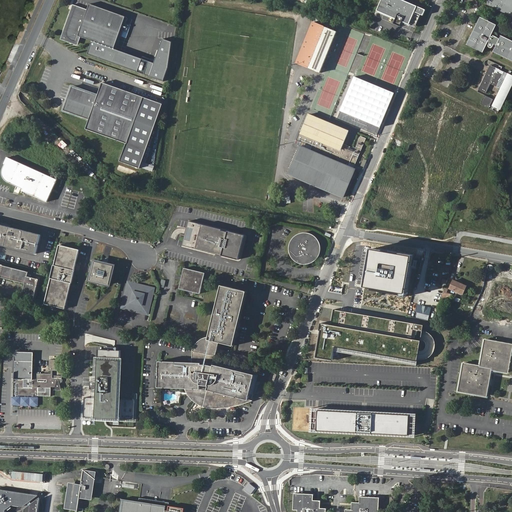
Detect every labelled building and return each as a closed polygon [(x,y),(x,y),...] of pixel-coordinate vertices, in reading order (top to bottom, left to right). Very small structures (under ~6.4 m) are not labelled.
[(425,10),(402,0),(381,0),(377,10),(395,18),(393,23),(400,26),(402,21),(415,27),(420,14),(422,15),(425,10)] [(511,0),(488,0),(486,5),(511,17),(511,0)] [(68,37),(70,39),(76,41),(78,35),(92,40),(114,48),(123,21),(125,22),(127,17),(125,17),(125,15),(90,3),(88,8),(76,4),(67,30),(66,32),(66,34),(67,35),(68,37)] [(489,43),(488,45),(488,46),(488,47),(489,48),(490,48),(491,49),(492,48),(493,48),(493,47),(494,45),(496,46),(493,52),(511,61),(511,41),(501,36),(500,39),(497,38),(498,36),(494,34),(493,36),(492,35),(496,25),(480,18),(467,45),(483,53),(488,42),(489,43)] [(313,21),(296,62),(321,72),(338,31),(313,21)] [(114,48),(92,40),(87,53),(163,80),(168,67),(172,41),(163,38),(154,62),(114,48)] [(492,106),(498,109),(503,99),(505,99),(508,93),(507,92),(511,81),(511,71),(510,71),(508,74),(490,65),(478,90),(486,93),(490,84),(501,89),(492,106)] [(395,92),(355,76),(338,118),(377,135),(395,92)] [(128,92),(102,83),(97,96),(71,87),(63,111),(89,120),(86,129),(127,144),(143,97),(128,92)] [(485,95),(481,104),(489,108),(493,100),(485,95)] [(163,104),(143,97),(127,144),(121,162),(140,168),(163,104)] [(301,145),(289,174),(343,197),(355,170),(348,167),(350,162),(355,164),(366,138),(360,136),(355,148),(344,143),(349,131),(307,113),(295,143),(301,145)] [(6,166),(4,171),(3,175),(4,178),(5,181),(7,183),(9,183),(24,190),(23,192),(48,204),(58,182),(9,159),(6,165),(6,166)] [(152,171),(154,165),(143,162),(141,167),(152,171)] [(222,229),(189,221),(182,246),(238,260),(244,235),(228,231),(228,232),(222,230),(222,229)] [(0,223),(0,245),(38,255),(42,234),(0,223)] [(305,233),(304,233),(303,233),(300,234),(299,234),(296,236),(294,237),(292,240),(291,241),(290,244),(289,248),(289,250),(289,252),(290,254),(291,257),(293,260),(295,261),(296,262),(299,263),(301,264),(303,264),(305,264),(308,264),(310,263),(312,262),(315,261),(316,259),(318,257),(319,254),(320,252),(320,250),(320,248),(320,246),(319,244),(318,242),(317,239),(314,237),(312,235),(309,234),(305,233)] [(80,250),(60,245),(44,304),(66,309),(80,250)] [(414,255),(372,249),(366,286),(386,290),(407,294),(414,255)] [(116,264),(94,259),(89,282),(111,287),(116,264)] [(0,277),(25,284),(22,295),(34,299),(40,276),(0,264),(0,277)] [(205,273),(185,268),(179,288),(200,293),(205,273)] [(452,281),(449,289),(461,294),(464,286),(452,281)] [(154,288),(126,282),(120,309),(147,316),(154,288)] [(248,401),(255,375),(214,365),(219,342),(234,346),(247,291),(221,285),(209,337),(206,337),(201,340),(198,342),(197,344),(195,347),(194,351),(193,351),(193,362),(160,362),(160,388),(190,388),(197,392),(196,394),(195,395),(196,397),(196,399),(209,407),(213,408),(218,407),(228,407),(238,405),(243,403),(248,401)] [(347,312),(333,309),(331,325),(321,323),(316,357),(332,360),(335,347),(418,361),(418,359),(426,359),(432,355),(435,348),(435,342),(433,336),(428,332),(423,330),(424,325),(347,312)] [(428,311),(417,309),(415,318),(425,321),(428,311)] [(509,373),(511,352),(511,344),(486,340),(481,366),(464,364),(460,392),(487,396),(492,370),(509,373)] [(125,349),(98,348),(95,421),(122,422),(125,349)] [(16,352),(15,378),(20,378),(20,380),(19,380),(18,395),(51,396),(51,387),(55,387),(54,390),(61,390),(61,386),(61,383),(61,380),(62,376),(54,375),(54,378),(53,377),(53,371),(57,371),(57,365),(59,365),(59,360),(50,360),(49,370),(51,370),(51,374),(35,374),(35,375),(33,375),(34,352),(16,352)] [(408,437),(409,414),(318,409),(317,433),(408,437)] [(71,504),(70,507),(77,508),(79,495),(83,495),(86,495),(87,494),(88,494),(91,492),(91,491),(92,489),(93,487),(95,474),(94,473),(94,472),(93,471),(91,471),(85,470),(83,469),(81,484),(78,484),(75,484),(72,486),(70,488),(69,490),(67,493),(66,503),(71,504)] [(38,511),(40,499),(33,504),(30,506),(23,511),(5,511),(5,510),(7,508),(8,510),(11,508),(10,506),(11,506),(20,507),(27,502),(30,500),(37,495),(0,489),(0,511),(38,511)] [(319,508),(313,501),(313,494),(294,493),(293,510),(298,510),(297,511),(326,511),(326,508),(319,508)] [(360,503),(352,509),(346,509),(345,511),(378,511),(379,497),(360,496),(360,503)] [(184,511),(185,508),(170,505),(169,510),(139,505),(140,501),(123,498),(120,511),(184,511)]
